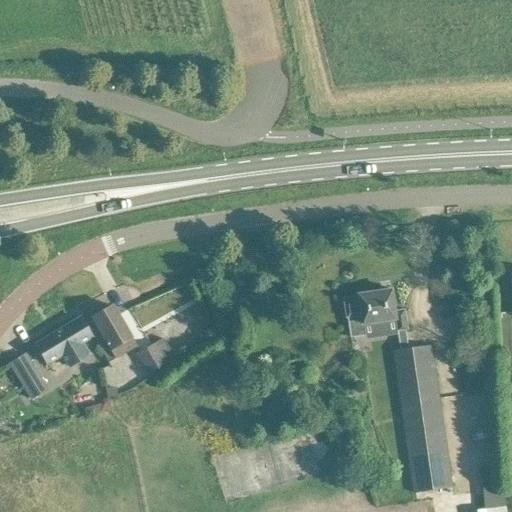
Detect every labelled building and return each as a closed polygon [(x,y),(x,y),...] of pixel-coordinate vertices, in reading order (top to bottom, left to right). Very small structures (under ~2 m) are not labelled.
[(345,300),(348,320),(351,339),(367,337),(367,340),(399,336),(401,351),(394,352),(415,495),(452,489),(431,347),(409,350),(406,331),(408,331),(405,311),(396,312),(393,291),(360,296),(360,298),(345,300)] [(135,348),(121,324),(111,306),(91,319),(92,321),(86,324),(93,336),(92,336),(99,348),(107,364),(135,348)] [(90,338),(89,336),(79,319),(34,346),(45,363),(46,365),(62,355),(69,367),(89,355),(82,343),(90,338)] [(136,355),(142,364),(148,375),(174,359),(162,340),(136,355)] [(29,400),(46,389),(24,354),(8,365),(29,400)] [(115,388),(105,390),(107,399),(116,396),(115,388)] [(85,437),(113,428),(107,412),(80,421),(85,437)]
